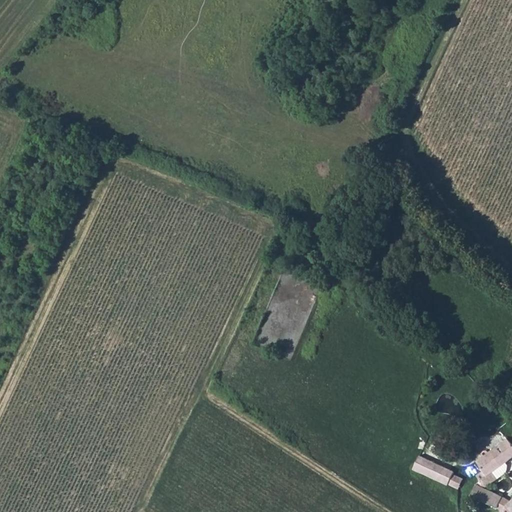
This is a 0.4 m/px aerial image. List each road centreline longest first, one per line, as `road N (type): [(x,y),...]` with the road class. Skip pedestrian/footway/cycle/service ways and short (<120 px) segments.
road 1 (track): [(140,511),(278,231),(339,260),(396,155),(401,130)]
road 2 (track): [(401,130),(442,207),(511,270)]
road 3 (track): [(461,0),(401,130)]
